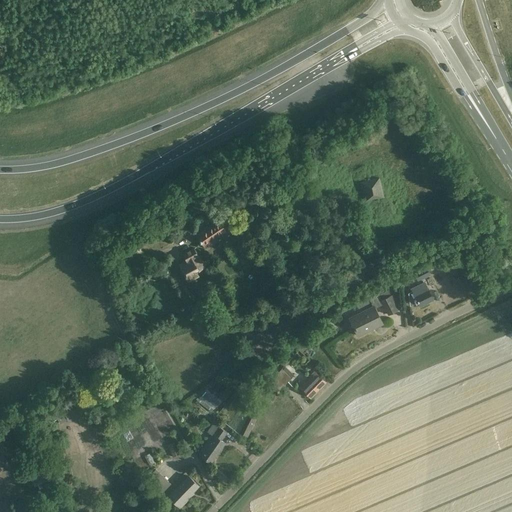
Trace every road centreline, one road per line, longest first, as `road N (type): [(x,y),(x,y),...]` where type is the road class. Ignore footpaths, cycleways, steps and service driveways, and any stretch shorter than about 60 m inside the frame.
road 1 (motorway): [(386,0),(347,30),(183,116),(73,158),(0,169)]
road 2 (unclassified): [(511,288),(353,364),(206,511)]
road 3 (motorway): [(0,219),(71,207),(338,54)]
road 4 (primary): [(407,30),(428,39),(496,138)]
road 5 (primary): [(429,24),(496,138)]
road 6 (primary): [(511,118),(452,12)]
